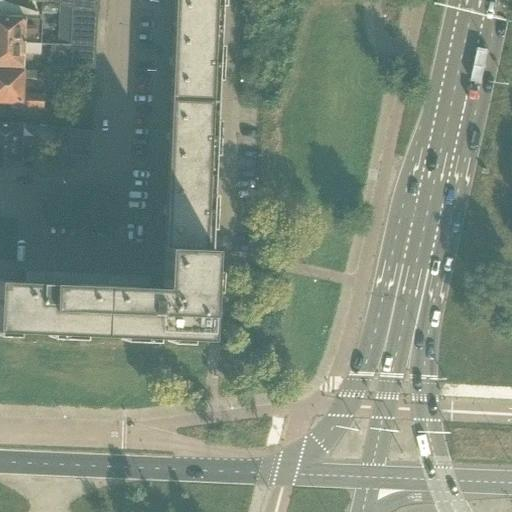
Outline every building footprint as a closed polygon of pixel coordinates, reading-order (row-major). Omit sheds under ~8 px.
[(50,0),(50,2),(73,9),(81,12),(97,12),(98,0),(50,0)] [(173,0),(172,25),(177,25),(213,27),(220,27),(221,0),(173,0)] [(81,12),(73,9),(72,45),(95,46),(97,12),(81,12)] [(0,18),(0,41),(40,43),(41,20),(0,18)] [(172,25),(169,100),(173,100),(210,101),(217,102),(220,27),(213,27),(177,25),(172,25)] [(0,41),(0,65),(21,66),(21,51),(22,44),(22,43),(0,41)] [(49,45),(49,68),(65,68),(68,69),(69,45),(49,45)] [(72,45),(69,45),(68,69),(94,70),(95,46),(72,45)] [(43,68),(43,80),(64,81),(65,68),(49,68),(43,68)] [(0,70),(0,101),(19,103),(19,109),(42,110),(42,95),(21,94),(22,71),(0,70)] [(169,100),(167,174),(170,174),(206,176),(213,176),(217,102),(210,101),(173,100),(169,100)] [(0,124),(0,145),(20,147),(20,148),(33,148),(39,149),(40,138),(40,137),(21,137),(21,126),(0,124)] [(60,142),(60,156),(72,156),(90,157),(91,131),(78,131),(78,130),(61,128),(60,142)] [(0,145),(0,167),(19,168),(20,161),(24,161),(32,154),(33,148),(20,148),(20,147),(0,145)] [(60,156),(54,156),(51,156),(51,170),(72,171),(72,156),(60,156)] [(170,174),(167,174),(164,245),(164,251),(203,252),(210,253),(210,244),(213,176),(206,176),(170,174)] [(102,286),(100,336),(207,340),(209,290),(210,268),(210,253),(203,252),(164,251),(163,267),(163,284),(162,288),(147,288),(102,286)] [(0,331),(100,336),(102,286),(0,281),(0,331)]
